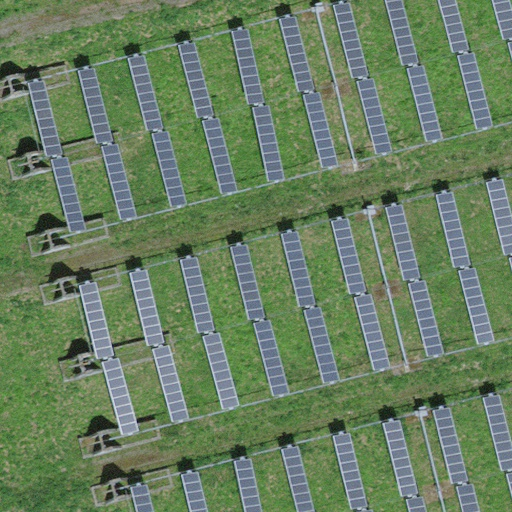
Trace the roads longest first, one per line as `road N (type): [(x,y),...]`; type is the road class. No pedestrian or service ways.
road 1 (track): [(511,366),(57,484),(0,508)]
road 2 (track): [(511,153),(0,284)]
road 3 (track): [(0,36),(156,0)]
